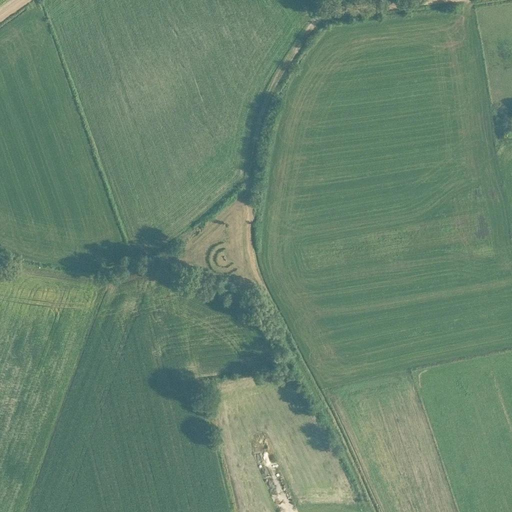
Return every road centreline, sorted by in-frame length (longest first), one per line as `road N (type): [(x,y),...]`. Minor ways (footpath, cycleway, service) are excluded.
road 1 (track): [(368,511),(251,267),(249,194)]
road 2 (track): [(249,194),(269,99),(328,9)]
